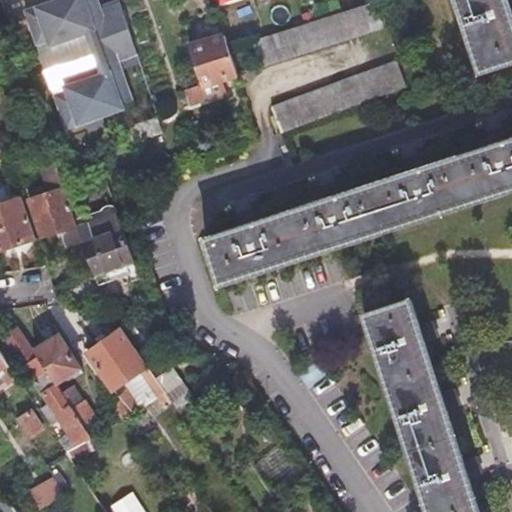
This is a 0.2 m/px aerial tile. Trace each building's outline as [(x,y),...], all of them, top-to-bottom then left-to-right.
[(59,36),(46,0),(22,0),(38,43),(59,36)] [(46,0),(59,36),(106,20),(98,0),(46,0)] [(264,66),(388,25),(379,0),(376,0),(256,40),(264,66)] [(511,62),(511,14),(507,0),(458,0),(482,72),(511,62)] [(240,74),(226,31),(188,44),(203,86),(223,79),(240,74)] [(0,58),(19,52),(15,40),(0,45),(0,58)] [(400,60),(276,108),(286,134),(409,88),(400,60)] [(228,93),(223,79),(203,86),(187,91),(192,106),(228,93)] [(164,132),(159,116),(126,127),(131,142),(164,132)] [(224,279),(511,189),(511,139),(209,233),(224,279)] [(59,170),(53,153),(42,156),(48,174),(59,170)] [(84,244),(79,229),(68,196),(65,188),(30,200),(43,238),(64,231),(70,249),(84,244)] [(39,239),(24,198),(0,205),(0,246),(1,251),(39,239)] [(133,259),(119,216),(79,229),(84,244),(94,272),(133,259)] [(479,511),(414,297),(368,311),(430,511),(479,511)] [(7,309),(0,309),(0,321),(6,331),(17,324),(7,309)] [(56,385),(40,359),(37,361),(18,331),(2,341),(9,352),(13,350),(25,368),(22,370),(32,384),(37,381),(40,386),(38,387),(52,409),(62,424),(77,447),(91,439),(79,421),(68,403),(56,385)] [(148,367),(135,349),(132,351),(118,331),(89,349),(111,385),(125,375),(128,380),(148,367)] [(34,350),(40,359),(56,385),(81,369),(61,338),(56,340),(55,339),(48,343),(46,342),(34,350)] [(0,385),(17,376),(0,350),(0,385)] [(130,394),(122,399),(132,415),(141,409),(130,394)] [(68,403),(79,421),(90,413),(79,396),(68,403)] [(110,403),(123,423),(133,416),(132,415),(122,399),(120,396),(110,403)] [(16,420),(21,427),(35,419),(44,432),(47,431),(32,409),(16,420)] [(56,428),(62,424),(52,409),(46,413),(56,428)] [(21,427),(30,442),(44,432),(35,419),(21,427)] [(97,448),(91,439),(77,447),(67,453),(69,456),(74,463),(97,448)] [(66,497),(54,478),(30,492),(40,511),(66,497)] [(15,511),(7,499),(0,504),(0,507),(3,511),(15,511)]
